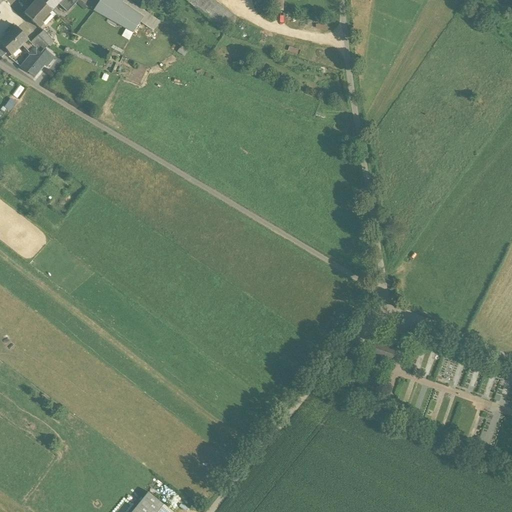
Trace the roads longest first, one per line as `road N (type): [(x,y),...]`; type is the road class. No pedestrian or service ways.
road 1 (track): [(384,301),(211,511)]
road 2 (track): [(384,301),(398,315),(511,363)]
